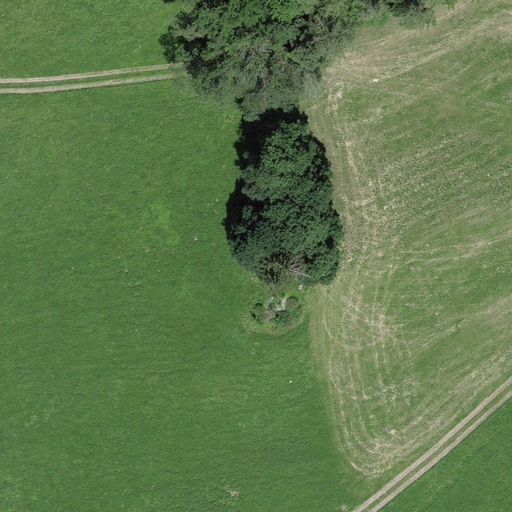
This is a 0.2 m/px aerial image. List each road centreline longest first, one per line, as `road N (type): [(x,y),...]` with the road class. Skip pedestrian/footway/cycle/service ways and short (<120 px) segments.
road 1 (track): [(0,85),(276,62),(370,75),(511,115)]
road 2 (track): [(511,386),(363,511)]
